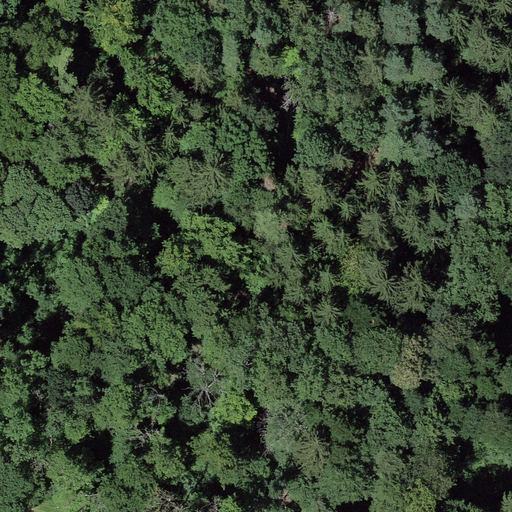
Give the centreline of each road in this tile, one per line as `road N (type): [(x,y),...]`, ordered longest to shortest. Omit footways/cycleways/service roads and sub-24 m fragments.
road 1 (track): [(298,511),(251,336),(228,298),(100,195),(5,155)]
road 2 (track): [(228,298),(101,310),(67,340),(46,376),(0,390)]
